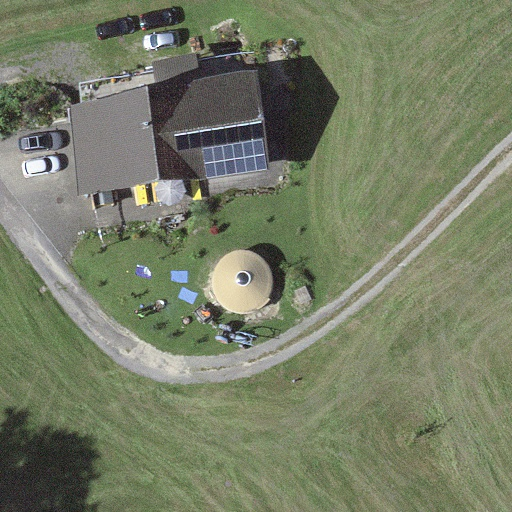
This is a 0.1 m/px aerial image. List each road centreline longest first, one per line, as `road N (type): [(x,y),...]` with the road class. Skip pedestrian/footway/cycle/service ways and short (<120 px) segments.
road 1 (track): [(511,147),(418,244),(285,350),(176,373),(135,354)]
road 2 (track): [(0,199),(86,315),(135,354)]
